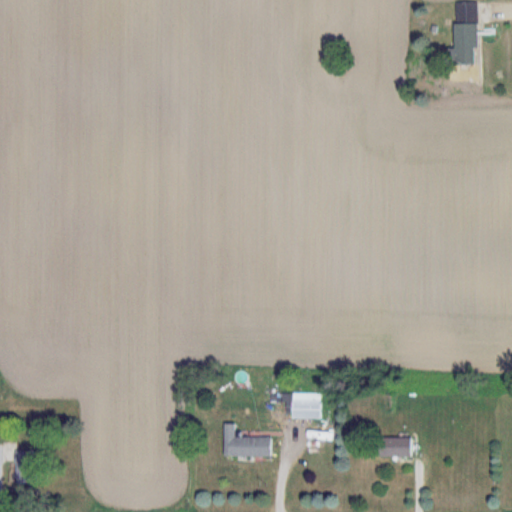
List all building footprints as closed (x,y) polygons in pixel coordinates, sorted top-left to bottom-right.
[(460,64),(483,64),(483,2),(460,2),(460,64)] [(326,420),(326,394),(295,394),(295,420),(326,420)] [(227,424),(227,457),(276,457),(276,437),(242,437),(242,424),(227,424)] [(317,428),(317,437),(340,437),(340,428),(317,428)] [(418,458),(418,439),(381,439),(381,458),(418,458)] [(19,452),(19,484),(40,484),(40,452),(19,452)]
